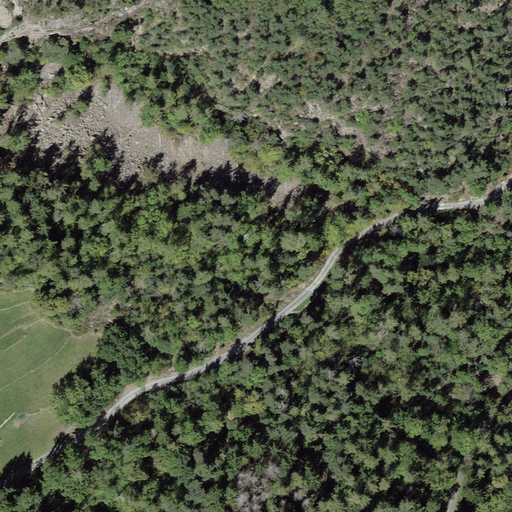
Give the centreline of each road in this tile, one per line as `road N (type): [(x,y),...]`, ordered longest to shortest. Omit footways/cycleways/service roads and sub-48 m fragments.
road 1 (track): [(511,176),(486,205),(424,203),(360,232),(227,364),(142,389),(0,491)]
road 2 (track): [(442,511),(479,429),(511,395)]
